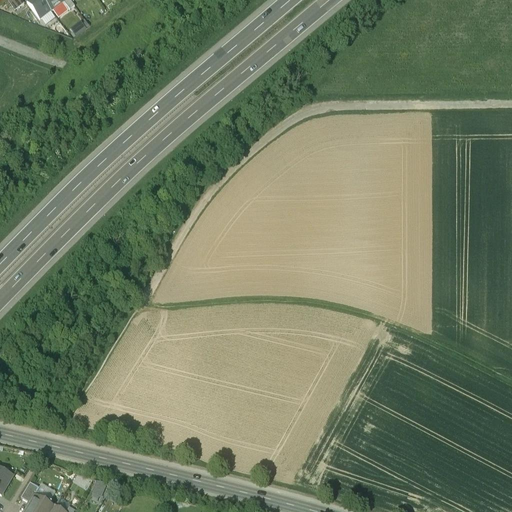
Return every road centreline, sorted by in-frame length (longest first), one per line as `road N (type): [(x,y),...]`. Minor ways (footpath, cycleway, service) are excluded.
road 1 (track): [(141,308),(228,173),(292,121),(337,106),(511,102)]
road 2 (motorway): [(0,287),(225,75),(321,0)]
road 3 (track): [(141,308),(240,300),(336,307),(511,381)]
road 4 (motorway): [(281,0),(0,254)]
road 5 (tertiary): [(321,511),(0,432)]
